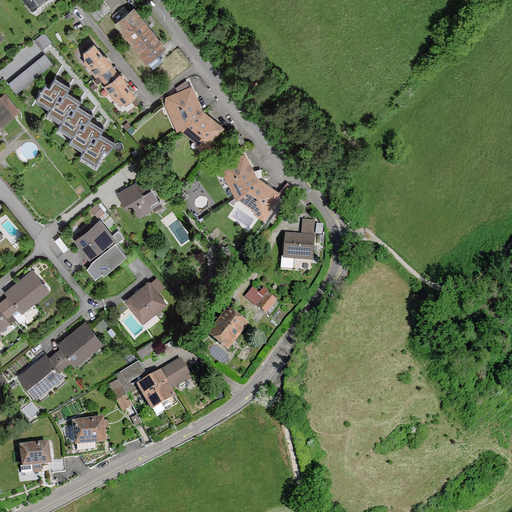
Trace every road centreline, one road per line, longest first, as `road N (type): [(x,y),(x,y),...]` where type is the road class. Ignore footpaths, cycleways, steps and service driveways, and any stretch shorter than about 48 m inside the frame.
road 1 (residential): [(152,0),(329,215),(337,265),(242,398),(33,511)]
road 2 (track): [(371,239),(449,292),(476,281),(511,246)]
road 3 (residential): [(90,304),(0,186)]
